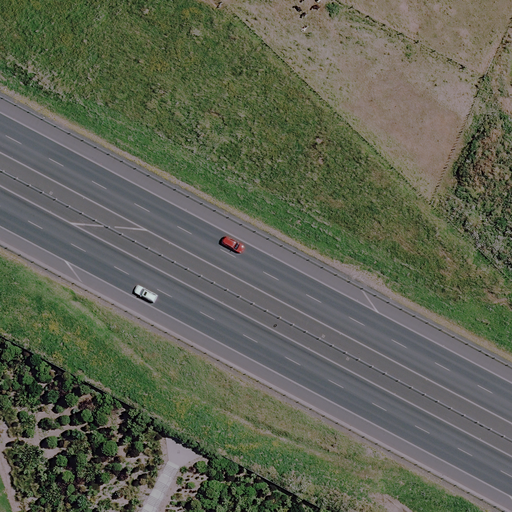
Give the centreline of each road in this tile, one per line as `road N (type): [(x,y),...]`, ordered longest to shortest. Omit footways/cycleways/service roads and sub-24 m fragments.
road 1 (motorway): [(511,473),(0,202)]
road 2 (motorway): [(0,129),(511,400)]
